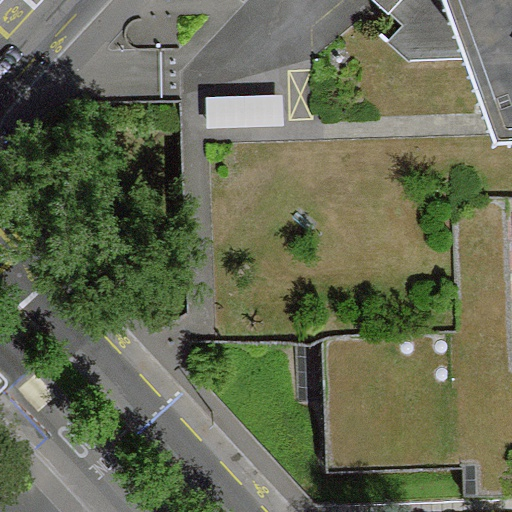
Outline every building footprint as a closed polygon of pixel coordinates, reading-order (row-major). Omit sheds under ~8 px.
[(393,17),(408,0),(374,0),(379,4),(393,17)] [(489,60),(468,0),(408,0),(393,17),(404,27),(391,41),(411,64),(489,60)] [(511,0),(468,0),(489,60),(500,90),(511,89),(511,0)] [(284,93),(208,95),(209,125),(285,123),(284,93)] [(323,337),(329,469),(464,465),(465,493),(511,491),(511,256),(509,198),(457,199),(462,331),(323,337)]
